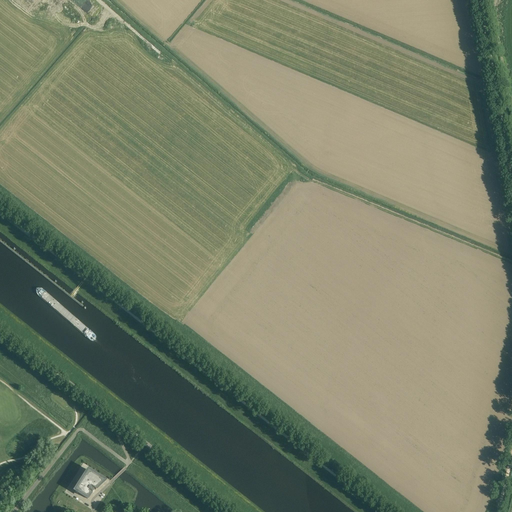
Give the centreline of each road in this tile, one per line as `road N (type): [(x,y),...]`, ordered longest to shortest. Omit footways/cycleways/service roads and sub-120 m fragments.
road 1 (tertiary): [(232,511),(0,329)]
road 2 (unclassified): [(511,157),(480,0)]
